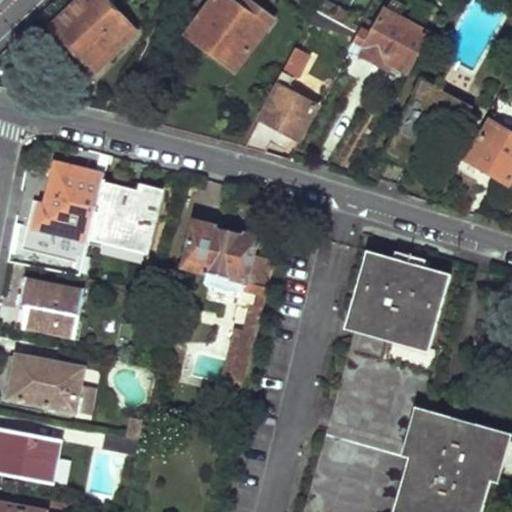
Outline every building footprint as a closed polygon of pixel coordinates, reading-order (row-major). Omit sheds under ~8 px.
[(81,0),(52,27),(96,74),(135,37),(136,31),(106,0),(81,0)] [(215,0),(189,36),(235,71),(272,22),(250,4),(242,13),(225,0),(215,0)] [(472,0),(442,60),(475,77),(508,11),(485,0),(472,0)] [(359,38),(352,51),(391,73),(396,65),(409,74),(430,35),(401,19),(407,7),(396,2),(390,13),(387,11),(379,27),(368,21),(359,38)] [(280,87),(248,149),(266,154),(278,131),(299,142),(318,107),(307,101),(310,95),(302,91),(299,96),(288,91),(296,76),(299,78),(310,57),(296,50),(278,86),(280,87)] [(426,82),(389,146),(403,155),(401,158),(413,165),(415,163),(436,174),(453,147),(441,141),(439,144),(424,136),(433,120),(460,135),(475,110),(426,82)] [(511,132),(492,121),(469,160),(511,185),(511,182),(511,132)] [(105,176),(55,164),(46,205),(41,203),(35,228),(89,242),(91,236),(103,186),(105,176)] [(139,195),(103,186),(91,236),(148,249),(161,194),(141,189),(139,195)] [(266,250),(246,245),(251,225),(189,209),(177,256),(202,262),(199,271),(203,277),(232,284),(235,285),(232,296),(245,299),(234,314),(246,317),(264,273),(261,272),(266,250)] [(452,276),(366,250),(344,327),(354,330),(333,406),(323,403),(317,424),(326,427),(302,511),(389,511),(390,511),(480,511),(490,483),(496,484),(510,436),(421,409),(437,355),(430,353),(452,276)] [(85,292),(25,280),(20,305),(30,306),(25,326),(77,335),(85,292)] [(216,388),(237,392),(241,378),(246,317),(234,314),(239,330),(230,327),(216,388)] [(21,355),(11,353),(5,398),(16,400),(21,355)] [(79,361),(21,355),(16,400),(74,405),(79,361)] [(57,438),(0,426),(0,472),(43,481),(49,455),(53,456),(57,438)] [(143,442),(108,435),(104,451),(140,458),(143,442)] [(115,491),(112,511),(116,511),(127,511),(131,494),(115,491)]
